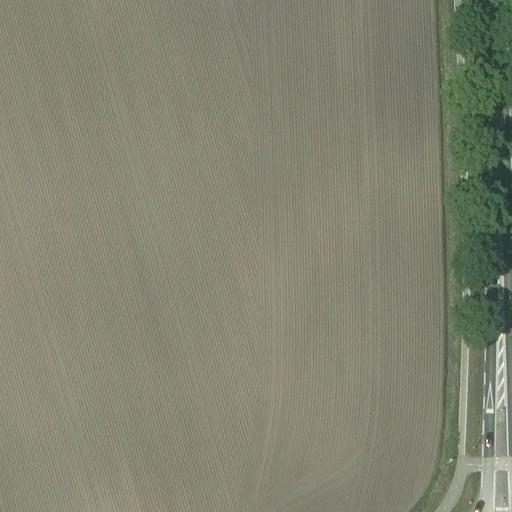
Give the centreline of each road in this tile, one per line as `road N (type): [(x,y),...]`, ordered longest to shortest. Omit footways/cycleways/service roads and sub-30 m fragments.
road 1 (primary): [(501,345),(487,0)]
road 2 (primary): [(501,345),(486,511)]
